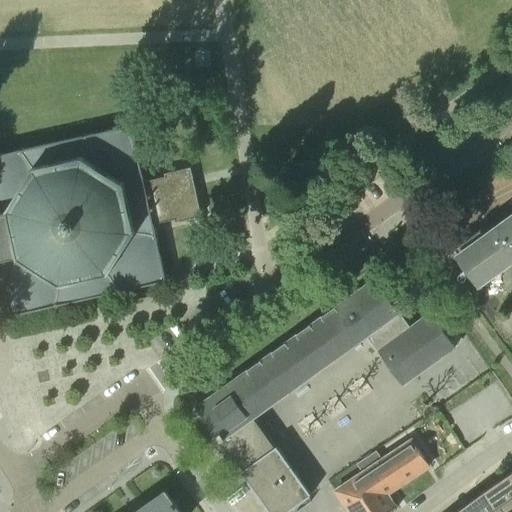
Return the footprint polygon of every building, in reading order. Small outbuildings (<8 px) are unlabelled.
[(0,266),(11,316),(167,281),(154,224),(175,219),(176,222),(202,216),(191,166),(165,171),(166,174),(144,179),(132,124),(0,153),(0,266)] [(511,213),(485,234),(482,230),(485,228),(484,227),(453,249),(454,250),(456,249),(480,281),(477,282),(479,284),(511,259),(511,213)] [(409,328),(403,320),(398,313),(399,313),(375,279),(197,405),(218,433),(218,434),(222,439),(231,451),(230,451),(234,458),(236,457),(244,469),(241,470),(271,511),(286,511),(312,494),(277,445),(275,446),(253,417),(370,333),(380,348),(379,349),(404,383),(455,346),(453,343),(445,331),(431,312),(409,328)] [(445,331),(453,343),(462,337),(453,325),(445,331)] [(362,472),(335,489),(350,511),(389,511),(398,506),(397,504),(395,505),(387,493),(428,465),(429,464),(411,438),(410,439),(382,458),(376,450),(363,459),(357,463),(362,472)] [(484,490),(499,511),(511,511),(511,477),(509,472),(495,483),(484,490)] [(460,507),(463,511),(499,511),(484,490),(470,500),(460,507)] [(180,511),(165,491),(142,507),(139,506),(133,510),(133,511),(180,511)]
